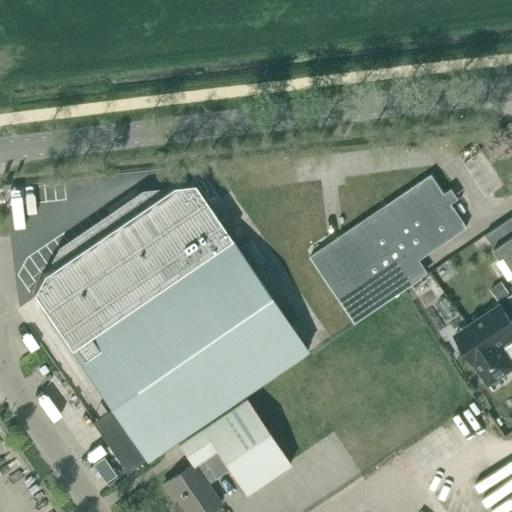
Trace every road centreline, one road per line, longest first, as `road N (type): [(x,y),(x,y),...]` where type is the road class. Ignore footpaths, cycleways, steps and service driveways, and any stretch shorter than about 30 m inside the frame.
road 1 (tertiary): [(0,154),(511,91)]
road 2 (unclassified): [(96,511),(0,372)]
